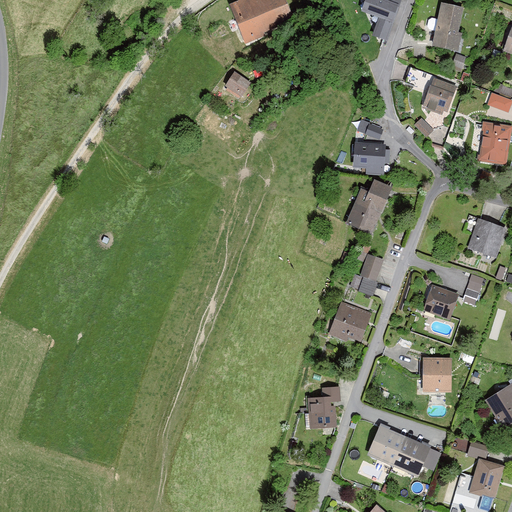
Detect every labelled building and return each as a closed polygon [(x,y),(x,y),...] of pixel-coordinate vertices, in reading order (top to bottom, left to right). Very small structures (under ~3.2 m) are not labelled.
[(237,0),(230,3),(243,39),(265,31),(263,24),(292,14),(287,0),(237,0)] [(401,3),(392,0),(364,0),(361,9),(379,15),(372,34),(387,40),(401,3)] [(461,4),(442,1),(434,43),(461,49),(464,33),(456,31),(461,4)] [(511,24),(503,50),(511,53),(511,24)] [(454,54),(452,69),(462,70),(464,55),(454,54)] [(457,85),(433,76),(422,106),(442,113),(443,110),(447,111),(457,85)] [(249,86),(235,77),(226,90),(240,99),(249,86)] [(511,102),(511,99),(492,92),(487,103),(508,112),(511,102)] [(421,117),(414,124),(426,136),(434,130),(421,117)] [(360,120),(357,131),(380,138),(383,128),(360,120)] [(511,125),(511,124),(483,120),(477,160),(506,164),(511,125)] [(386,143),(355,141),(353,166),(384,167),(386,143)] [(372,233),(393,185),(374,177),(369,189),(362,186),(347,222),(372,233)] [(507,229),(477,219),(466,248),(496,259),(507,229)] [(384,258),(367,253),(360,274),(376,280),(384,258)] [(476,303),(484,277),(472,273),(463,299),(476,303)] [(459,293),(433,284),(424,310),(450,318),(459,293)] [(371,314),(340,303),(330,333),(361,343),(371,314)] [(451,357),(423,357),(423,391),(451,391),(451,357)] [(511,383),(484,399),(500,428),(511,421),(511,383)] [(340,385),(327,386),(328,396),(310,398),(312,427),(332,426),(330,400),(341,400),(340,385)] [(432,446),(380,425),(368,456),(419,477),(432,446)] [(486,457),(487,444),(468,443),(467,455),(486,457)] [(505,464),(478,457),(469,492),(495,499),(505,464)]
